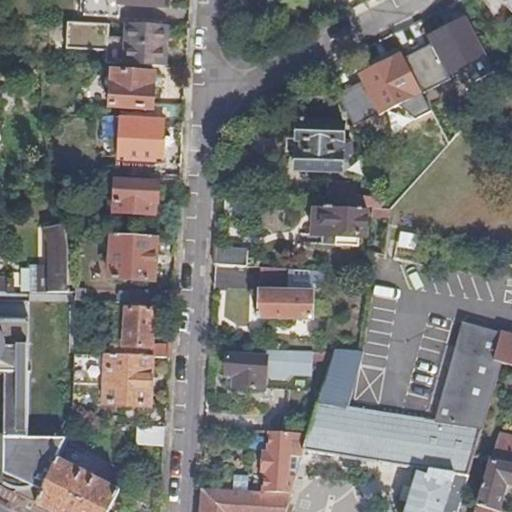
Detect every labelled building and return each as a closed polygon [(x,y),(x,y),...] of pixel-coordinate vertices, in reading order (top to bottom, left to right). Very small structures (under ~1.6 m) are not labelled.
[(166,8),(166,0),(84,0),(84,16),(118,18),(119,5),(166,8)] [(127,65),(168,68),(170,27),(129,25),(128,39),(110,38),(111,25),(66,21),(64,49),(109,52),(108,64),(127,65)] [(112,108),(125,108),(154,110),(154,118),(167,119),(185,120),(186,105),(157,103),(157,90),(156,90),(157,73),(115,70),(114,78),(107,77),(107,87),(113,87),(112,108)] [(154,110),(125,108),(125,117),(154,118),(154,110)] [(125,117),(123,117),(121,163),(123,166),(122,177),(163,179),(164,166),(165,165),(167,119),(154,118),(125,117)] [(298,171),(345,173),(345,161),(346,140),(347,124),(300,122),(300,138),(289,138),(288,154),(299,154),(298,171)] [(346,140),(345,161),(350,161),(350,156),(354,156),(354,140),(346,140)] [(116,215),(156,218),(157,204),(160,204),(161,185),(118,182),(116,204),(109,203),(108,213),(116,213),(116,215)] [(329,182),(327,205),(384,208),(391,196),(389,191),(358,189),(351,184),(329,182)] [(253,200),(234,199),(233,210),(237,214),(249,214),(253,212),(253,200)] [(368,238),(370,212),(317,208),(316,235),(339,236),(338,248),(361,249),(362,237),(368,238)] [(68,232),(67,224),(48,229),(51,248),(51,266),(39,266),(39,292),(70,292),(70,243),(68,232)] [(123,236),(159,238),(159,227),(124,225),(123,236)] [(123,236),(113,235),(111,278),(156,280),(159,238),(123,236)] [(250,248),(218,246),(217,264),(249,266),(250,248)] [(324,271),(263,268),(263,277),(261,294),(261,318),(314,320),(316,284),(328,284),(324,271)] [(78,293),(70,292),(39,292),(33,292),(33,302),(78,302),(78,301),(78,293)] [(154,348),(154,357),(172,358),(173,345),(154,344),(156,310),(128,309),(126,347),(154,348)] [(20,481),(18,491),(17,493),(39,505),(50,481),(64,448),(68,439),(29,439),(31,319),(0,318),(0,354),(5,355),(5,373),(5,433),(4,480),(20,481)] [(344,406),(351,379),(329,375),(311,434),(306,450),(455,473),(452,483),(417,472),(409,471),(396,511),(458,511),(484,428),(503,363),(511,365),(511,335),(464,323),(437,420),(344,406)] [(233,348),(233,355),(268,357),(269,349),(233,348)] [(268,357),(233,355),(229,355),(228,374),(237,375),(236,388),(267,389),(267,388),(267,378),(287,378),(293,374),(314,375),(314,350),(269,349),(268,357)] [(329,375),(351,379),(360,351),(337,350),(329,375)] [(152,406),(154,357),(98,354),(78,353),(77,383),(102,384),(102,364),(107,364),(106,404),(152,406)] [(168,426),(141,424),(139,444),(167,446),(168,426)] [(291,456),(304,457),(306,450),(311,434),(272,431),(270,452),(263,452),(263,470),(266,471),(266,492),(292,493),(297,476),(290,475),(291,456)] [(4,480),(5,433),(0,437),(0,481),(3,484),(8,487),(18,491),(20,481),(4,480)] [(511,463),(511,436),(501,434),(494,460),(511,463)] [(71,452),(64,448),(50,481),(39,505),(52,511),(111,511),(124,486),(120,484),(118,488),(67,461),(71,452)] [(290,475),(297,476),(304,457),(291,456),(290,475)] [(511,463),(494,460),(493,460),(480,504),(502,511),(508,484),(511,485),(511,463)] [(286,511),(292,493),(266,492),(204,488),(202,511),(286,511)]
